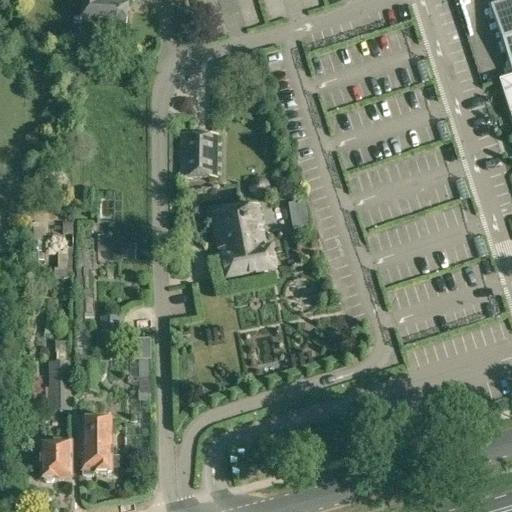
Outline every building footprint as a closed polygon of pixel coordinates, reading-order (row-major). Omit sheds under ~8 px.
[(82,0),(80,25),(124,30),(126,0),(82,0)] [(511,0),(490,8),(511,74),(511,77),(498,82),(511,123),(511,0)] [(497,120),(499,127),(507,125),(504,117),(497,120)] [(179,181),(216,181),(216,138),(180,138),(179,181)] [(212,217),(225,282),(273,273),(269,251),(264,252),(256,208),(212,217)] [(72,234),(72,224),(62,224),(62,234),(72,234)] [(119,260),(135,260),(135,246),(121,245),(121,239),(97,238),(97,252),(119,253),(119,260)] [(56,249),(56,270),(62,270),(62,281),(72,281),(72,271),(73,271),(73,249),(56,249)] [(99,334),(100,344),(125,343),(124,318),(99,319),(99,334)] [(150,341),(128,342),(128,363),(151,362),(150,341)] [(48,366),(50,413),(72,413),(70,365),(48,366)] [(78,382),(78,396),(99,395),(98,367),(81,368),(81,382),(78,382)] [(83,422),(83,449),(89,449),(89,446),(94,446),(94,452),(112,453),(111,421),(83,422)] [(41,446),(41,482),(60,481),(60,480),(71,480),(71,446),(41,446)] [(83,449),(84,477),(95,477),(95,473),(112,472),(112,453),(94,452),(94,446),(89,446),(89,449),(83,449)] [(157,462),(136,462),(136,482),(156,482),(157,462)]
